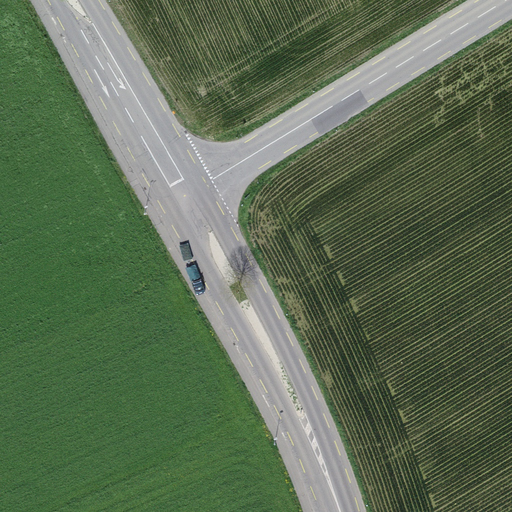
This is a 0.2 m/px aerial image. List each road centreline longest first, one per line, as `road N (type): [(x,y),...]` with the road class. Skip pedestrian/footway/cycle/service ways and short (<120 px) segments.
road 1 (secondary): [(183,196),(497,0)]
road 2 (secondary): [(338,511),(268,347),(183,196)]
road 3 (secondary): [(183,196),(70,0)]
